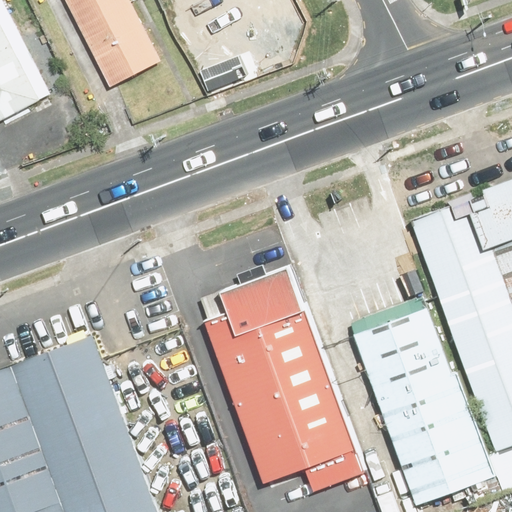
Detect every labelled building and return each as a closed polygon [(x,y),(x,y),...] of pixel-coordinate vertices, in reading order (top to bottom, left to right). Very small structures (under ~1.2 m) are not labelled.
[(0,0),(0,117),(49,94),(2,0),(0,0)] [(8,0),(13,8),(28,0),(8,0)] [(144,0),(75,0),(117,84),(172,57),(144,0)] [(511,184),(472,199),(511,307),(511,184)] [(511,307),(472,199),(408,223),(493,455),(511,447),(511,307)] [(370,464),(294,260),(221,287),(229,307),(211,313),(269,472),(316,455),(325,480),(370,464)] [(490,474),(425,305),(353,333),(418,502),(490,474)] [(162,511),(96,331),(0,366),(0,511),(162,511)] [(511,448),(499,454),(493,456),(507,492),(511,489),(511,448)]
